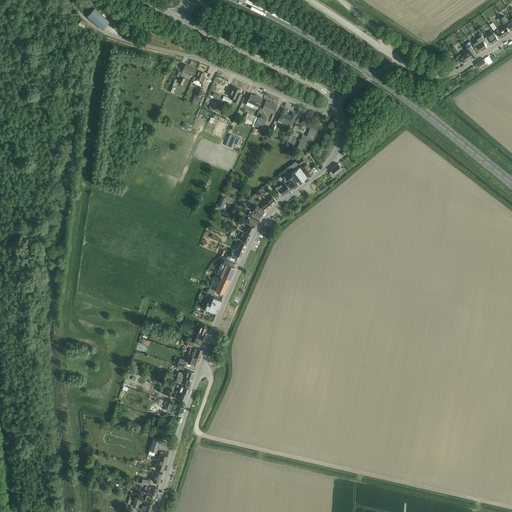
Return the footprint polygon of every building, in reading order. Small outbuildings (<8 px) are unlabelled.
[(87,16),(102,29),(103,30),(104,28),(110,22),(94,8),(87,16)] [(510,32),(507,27),(501,31),(499,29),(496,30),(501,38),(510,32)] [(493,32),(487,37),(491,44),(498,40),(495,35),(493,32)] [(475,48),(478,53),(488,46),(480,33),(474,37),(477,42),(473,44),(475,48)] [(478,53),(475,48),(474,48),(473,46),(472,46),(471,45),(467,48),(469,52),(470,52),(473,57),(478,53)] [(496,61),(506,56),(503,50),(493,56),(496,61)] [(463,56),(460,58),(463,62),(463,63),(473,57),(470,52),(469,52),(463,56)] [(487,63),(484,59),(484,58),(478,63),(476,64),(478,68),(480,66),(481,67),(487,63)] [(190,75),(190,74),(193,75),(196,69),(185,64),(182,71),(190,75)] [(199,70),(197,75),(196,77),(197,78),(196,78),(197,78),(196,80),(203,83),(205,77),(203,76),(205,73),(199,70)] [(237,86),(233,96),(238,98),(236,101),(241,103),(246,93),(243,92),(244,89),(237,86)] [(251,94),(249,98),(246,104),(253,107),(254,105),(259,107),(262,99),(251,94)] [(266,100),(264,105),(262,109),(274,114),(277,105),(266,100)] [(281,113),(278,120),(288,125),(287,127),(290,129),(293,122),(294,119),(297,114),(293,112),(291,116),(285,114),(287,110),(283,108),(281,113)] [(255,122),(257,117),(254,116),(255,115),(247,112),(245,118),(255,122)] [(257,117),(255,122),(256,123),(255,126),(260,128),(261,125),(264,126),(266,120),(258,117),(258,118),(257,117)] [(299,145),(297,149),(301,151),(303,147),(307,149),(307,148),(310,143),(312,144),(320,125),(313,122),(313,123),(311,123),(311,122),(304,118),(302,123),(301,124),(310,128),(307,136),(304,135),(303,134),(301,139),(298,144),(299,145)] [(230,134),(226,145),(231,148),(233,142),(238,144),(240,139),(230,134)] [(303,156),(297,161),(301,167),(304,165),(302,162),(305,160),(303,156)] [(342,168),(338,163),(331,169),(332,170),(329,173),(332,176),(342,168)] [(314,173),(307,165),(307,164),(305,165),(302,168),(309,177),(314,173)] [(307,178),(300,168),(295,171),(293,173),(292,171),(291,172),(300,184),(307,178)] [(292,176),(289,179),(288,180),(286,178),(284,179),(288,185),(291,190),(294,188),(298,184),(292,176)] [(276,188),(275,188),(279,193),(279,192),(281,191),(282,192),(284,195),(290,191),(287,187),(285,184),(282,186),(281,184),(278,187),(278,186),(276,188)] [(265,199),(271,206),(276,201),(271,195),(265,199)] [(265,211),(271,206),(265,199),(259,204),(265,211)] [(264,212),(258,206),(256,205),(253,209),(261,216),(264,212)] [(252,217),(258,221),(260,216),(250,211),(247,215),(249,216),(252,217)] [(247,222),(255,227),(258,221),(252,217),(249,216),(247,219),(248,218),(249,219),(247,222)] [(254,227),(244,223),(243,226),(246,228),(244,232),(251,235),(254,227)] [(250,236),(238,230),(237,233),(242,236),(241,239),(247,243),(250,236)] [(246,244),(242,242),(241,242),(238,249),(237,248),(236,251),(233,250),(232,253),(233,253),(231,257),(237,260),(239,256),(241,257),(246,244)] [(224,294),(229,282),(230,280),(230,281),(236,268),(234,267),(235,264),(225,259),(223,263),(222,263),(221,263),(219,266),(220,268),(223,270),(220,276),(221,277),(217,286),(212,283),(207,293),(213,295),(215,290),(224,294)] [(207,304),(205,309),(206,310),(211,312),(216,314),(218,309),(222,300),(221,300),(217,298),(214,297),(213,298),(210,296),(207,304)] [(196,337),(194,342),(201,345),(203,340),(206,340),(209,333),(206,332),(208,328),(203,326),(201,325),(198,332),(202,333),(200,338),(196,337)] [(202,350),(193,347),(193,349),(190,348),(188,354),(200,358),(202,350)] [(190,355),(188,362),(189,363),(193,364),(197,365),(200,358),(188,354),(190,355)] [(179,358),(177,364),(178,364),(182,366),(184,367),(186,360),(179,358)] [(179,371),(178,375),(180,375),(192,380),(195,373),(190,371),(188,371),(185,369),(184,373),(179,371)] [(190,387),(192,380),(180,375),(180,376),(178,383),(190,387)] [(190,388),(185,387),(178,385),(177,386),(181,388),(180,391),(176,390),(174,397),(185,401),(190,388)] [(167,410),(166,413),(171,415),(175,417),(176,413),(181,415),(183,407),(179,406),(174,404),(172,412),(167,410)] [(149,450),(154,451),(156,452),(160,439),(153,437),(149,450)] [(168,456),(163,455),(161,454),(156,469),(163,471),(168,456)] [(163,474),(158,472),(153,471),(152,475),(154,476),(153,481),(160,483),(163,474)] [(146,485),(145,490),(147,490),(146,494),(148,494),(153,496),(152,496),(153,496),(156,496),(158,488),(153,487),(149,485),(149,486),(146,485)] [(153,504),(135,498),(133,506),(146,510),(145,511),(148,511),(149,511),(151,511),(153,504)]
